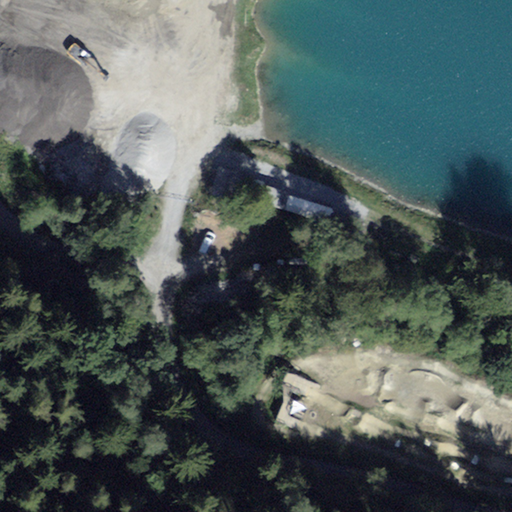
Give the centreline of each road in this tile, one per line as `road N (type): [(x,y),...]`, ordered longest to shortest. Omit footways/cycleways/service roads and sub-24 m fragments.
road 1 (track): [(480,511),(225,439),(186,397),(163,342),(155,275),(75,259),(0,216)]
road 2 (track): [(511,273),(326,206),(182,130)]
road 3 (track): [(197,0),(176,179),(155,275)]
